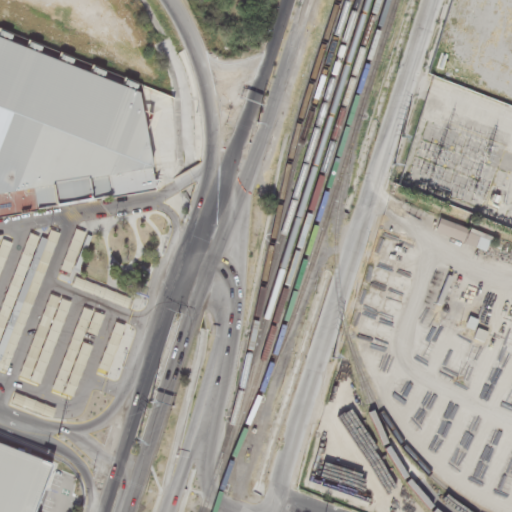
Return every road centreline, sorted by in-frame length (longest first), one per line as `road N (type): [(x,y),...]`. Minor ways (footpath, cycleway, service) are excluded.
road 1 (trunk): [(286,0),(97,511)]
road 2 (trunk): [(122,511),(304,0)]
